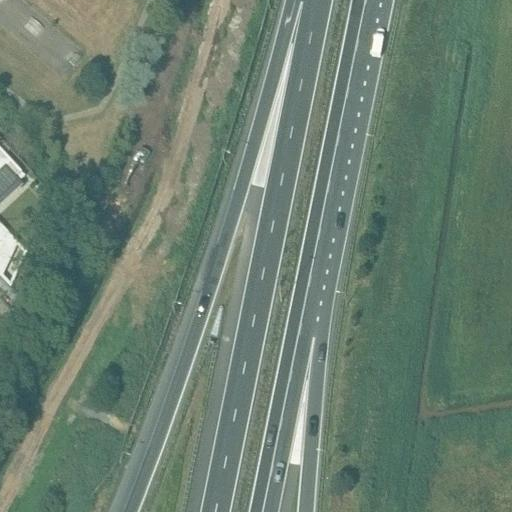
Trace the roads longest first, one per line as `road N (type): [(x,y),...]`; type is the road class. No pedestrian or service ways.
road 1 (motorway): [(312,0),(263,104),(169,411),(129,511)]
road 2 (motorway): [(315,0),(213,511)]
road 3 (motorway): [(295,334),(364,0)]
road 4 (motorway): [(260,511),(295,334)]
road 5 (motorway): [(300,511),(295,334)]
